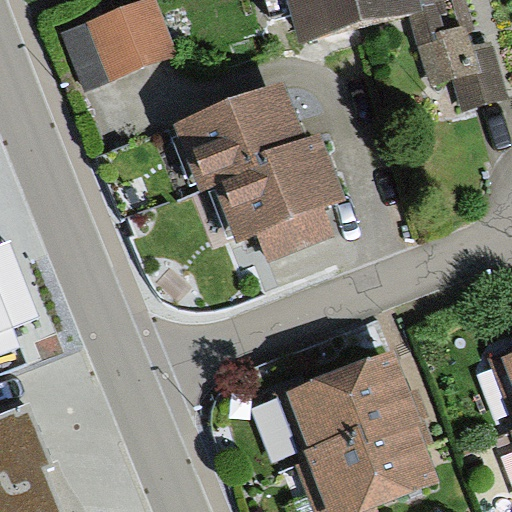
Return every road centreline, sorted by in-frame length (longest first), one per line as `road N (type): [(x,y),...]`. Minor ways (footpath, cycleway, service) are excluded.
road 1 (residential): [(127,371),(511,234)]
road 2 (tertiary): [(127,371),(0,51)]
road 3 (tertiary): [(185,511),(127,371)]
